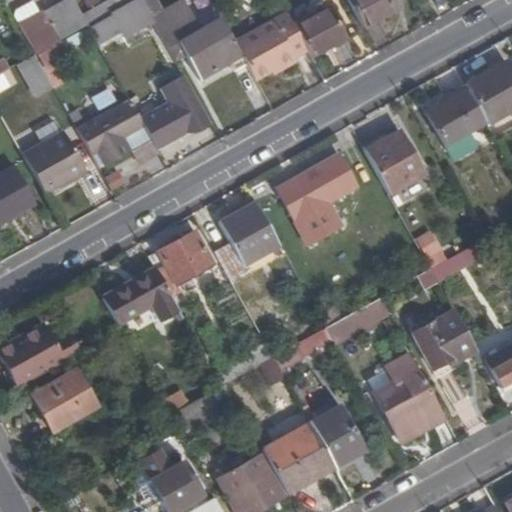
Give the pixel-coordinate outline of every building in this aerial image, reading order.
[(47,24),(22,38),(32,56),(58,41),(85,27),(73,5),(69,0),(67,0),(42,15),(47,24)] [(96,0),(83,0),(73,5),(85,27),(105,15),(96,0)] [(123,35),(150,20),(139,0),(132,0),(112,11),(113,14),(94,25),(102,40),(120,30),(123,35)] [(105,0),(112,11),(132,0),(105,0)] [(199,30),(182,1),(162,11),(156,0),(139,0),(150,20),(167,49),(178,43),(186,58),(199,81),(239,58),(233,46),(217,19),(199,30)] [(388,0),(344,0),(360,27),(393,8),(388,0)] [(307,56),(342,36),(327,9),(292,29),(305,53),(307,56)] [(47,24),(42,15),(17,29),(22,38),(47,24)] [(253,82),(271,71),(276,68),(278,72),(296,62),(294,59),(305,53),(292,29),(285,16),(233,46),(239,58),(253,82)] [(65,54),(92,39),(85,27),(58,41),(65,54)] [(346,43),(342,36),(307,56),(311,62),(346,43)] [(32,56),(41,72),(66,56),(65,54),(58,41),(32,56)] [(186,58),(178,43),(167,49),(175,63),(186,58)] [(34,95),(49,87),(41,72),(32,56),(17,64),(34,95)] [(3,60),(0,61),(0,73),(9,69),(3,60)] [(511,73),(505,61),(462,85),(465,90),(482,121),(484,125),(511,109),(511,73)] [(166,105),(138,121),(142,129),(149,141),(150,142),(153,148),(188,131),(200,129),(209,124),(182,76),(157,90),(166,105)] [(421,108),(423,113),(465,90),(462,85),(421,108)] [(465,90),(423,113),(448,157),(469,145),(463,132),(482,121),(465,90)] [(123,139),(142,129),(138,121),(127,101),(73,130),(89,158),(95,154),(102,166),(130,152),(123,139)] [(42,194),(82,171),(61,133),(59,134),(53,122),(34,133),(41,144),(21,155),(42,194)] [(394,125),(358,145),(362,151),(397,132),(394,125)] [(420,175),(397,132),(362,151),(385,194),(420,175)] [(150,171),(162,165),(153,148),(150,142),(137,149),(150,171)] [(335,155),(276,189),(303,240),(334,223),(323,202),(352,186),(335,155)] [(0,177),(0,223),(34,204),(14,169),(0,177)] [(284,257),(253,201),(218,220),(231,244),(213,253),(236,294),(251,286),(246,277),(284,257)] [(193,232),(147,257),(153,268),(164,289),(210,263),(193,232)] [(434,283),(488,253),(480,239),(427,270),(434,283)] [(157,320),(176,309),(164,289),(153,268),(101,297),(114,322),(148,304),(157,320)] [(427,286),(434,283),(427,270),(420,273),(427,286)] [(305,314),(313,310),(296,279),(287,284),(305,314)] [(329,339),(380,311),(374,299),(323,328),(329,339)] [(431,376),(473,353),(449,309),(406,333),(431,376)] [(0,350),(0,361),(15,387),(79,351),(68,335),(52,343),(43,326),(0,350)] [(278,370),(330,341),(329,339),(323,328),(271,357),(278,370)] [(511,344),(483,360),(497,386),(511,378),(511,344)] [(270,386),(283,379),(278,370),(271,357),(258,364),(270,386)] [(406,357),(382,370),(391,386),(371,398),(393,439),(426,421),(428,426),(440,419),(406,357)] [(93,406),(72,370),(28,395),(49,432),(93,406)] [(236,424),(243,421),(222,384),(218,386),(166,415),(176,434),(177,435),(227,408),(236,424)] [(336,405),(306,422),(331,467),(361,450),(336,405)] [(306,422),(258,448),(262,456),(279,486),(283,494),(331,467),(306,422)] [(197,434),(182,443),(196,468),(210,459),(197,434)] [(158,453),(139,463),(150,483),(143,487),(148,498),(156,494),(165,511),(168,511),(198,496),(178,460),(166,468),(158,453)] [(234,472),(206,487),(212,497),(214,500),(220,511),(230,511),(279,486),(262,456),(247,464),(243,456),(229,463),(234,472)] [(138,489),(143,487),(150,483),(139,463),(127,470),(138,489)] [(220,511),(214,500),(192,511),(220,511)]
